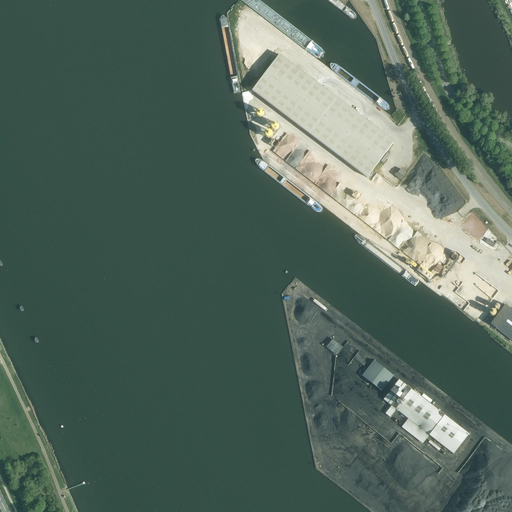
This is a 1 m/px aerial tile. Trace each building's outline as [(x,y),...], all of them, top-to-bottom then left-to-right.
[(252,91),(354,168),(367,178),(394,142),(279,55),(252,91)] [(265,113),(265,112),(265,111),(264,110),(264,109),(263,108),(262,107),(260,106),(259,106),(257,107),(256,107),(255,108),(254,110),(254,111),(254,112),(254,114),(254,115),(255,116),(256,117),(257,117),(258,118),(259,118),(260,118),(261,117),(262,117),(263,116),(264,115),(264,114),(265,113)] [(277,125),(278,123),(278,122),(277,121),(277,119),(276,118),(275,118),(273,117),(271,118),(270,118),(269,119),(268,120),(267,122),(268,124),(269,126),(269,127),(270,128),(272,128),(273,128),(275,128),(275,127),(276,126),(277,126),(277,125)] [(381,161),(383,163),(390,155),(387,153),(381,161)] [(274,165),(275,168),(312,197),(314,197),(315,195),(313,193),(315,190),(317,189),(317,185),(314,183),(310,181),(310,179),(305,176),(299,177),(296,176),(296,170),(294,171),(294,169),(291,168),(290,164),(287,163),(284,161),(280,159),(279,161),(278,160),(274,165)] [(395,176),(400,180),(406,173),(400,169),(395,176)] [(354,197),(364,204),(368,198),(358,191),(354,197)] [(490,248),(495,242),(485,235),(480,241),(490,248)] [(511,310),(505,305),(490,324),(511,341),(511,310)] [(327,346),(337,355),(344,347),(334,338),(327,346)] [(374,360),(363,376),(383,390),(395,374),(374,360)] [(383,400),(391,406),(385,414),(390,418),(396,410),(408,419),(402,427),(423,444),(429,435),(454,455),(469,434),(445,416),(399,380),(383,400)]
